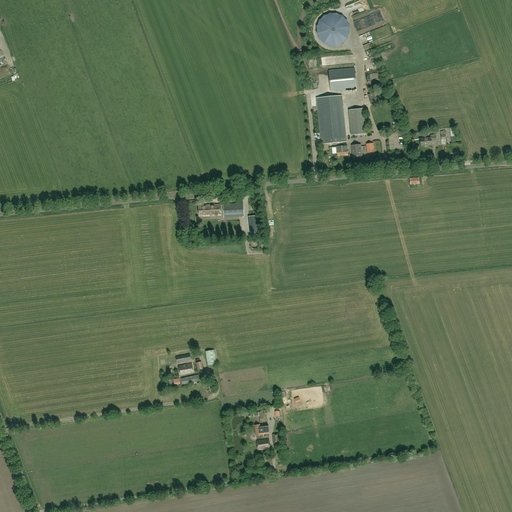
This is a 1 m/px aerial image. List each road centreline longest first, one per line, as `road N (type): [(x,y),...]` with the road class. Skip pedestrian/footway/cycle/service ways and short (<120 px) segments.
road 1 (unclassified): [(511,163),(0,214)]
road 2 (track): [(5,429),(205,398),(217,383)]
